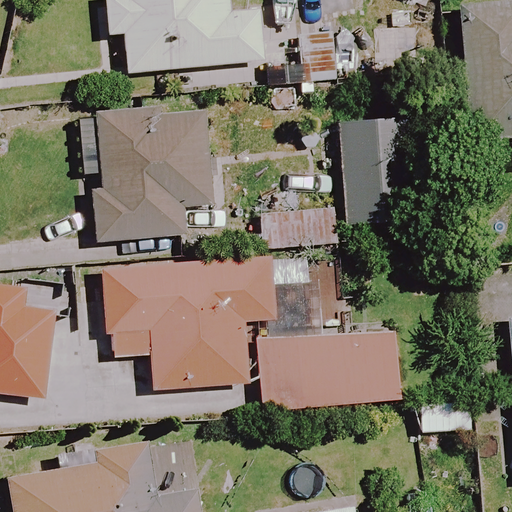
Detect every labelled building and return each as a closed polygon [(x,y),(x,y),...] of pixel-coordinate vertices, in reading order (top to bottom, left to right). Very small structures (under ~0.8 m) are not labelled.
[(223,16),(221,0),(100,0),(104,40),(118,38),(122,77),(254,65),(249,13),(223,16)] [(511,0),(491,0),(449,4),(462,146),(508,142),(511,175),(511,174),(511,0)] [(206,207),(203,114),(74,119),(76,193),(89,193),(91,242),(178,239),(177,208),(206,207)] [(392,119),(336,123),(343,228),(399,224),(392,119)] [(239,333),(272,331),(267,262),(95,274),(101,360),(146,357),(148,394),(243,388),(239,333)] [(345,339),(342,294),(281,299),(284,343),(251,345),(255,414),(396,405),(392,336),(345,339)] [(464,435),(463,405),(414,408),(416,438),(464,435)] [(352,511),(350,495),(248,511),(197,511),(194,491),(152,498),(143,447),(58,462),(60,473),(0,483),(0,511),(352,511)]
